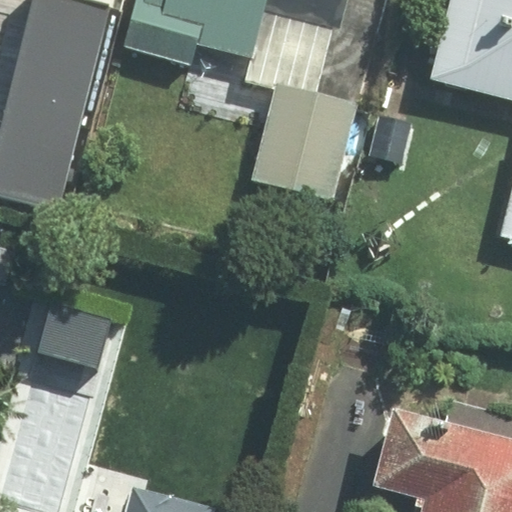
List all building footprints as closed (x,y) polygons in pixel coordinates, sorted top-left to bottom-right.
[(243,56),(237,84),(274,92),(256,189),(334,204),(352,106),(325,101),(345,0),(147,0),(141,35),(197,47),(243,56)] [(511,207),(505,244),(511,245),(511,0),(448,0),(429,86),(511,104),(511,207)] [(103,38),(22,17),(0,100),(0,113),(78,134),(103,38)] [(414,127),(370,115),(358,157),(402,169),(414,127)] [(511,511),(511,449),(390,416),(368,496),(421,510),(420,511),(511,511)] [(192,511),(193,511),(118,490),(111,511),(192,511)]
